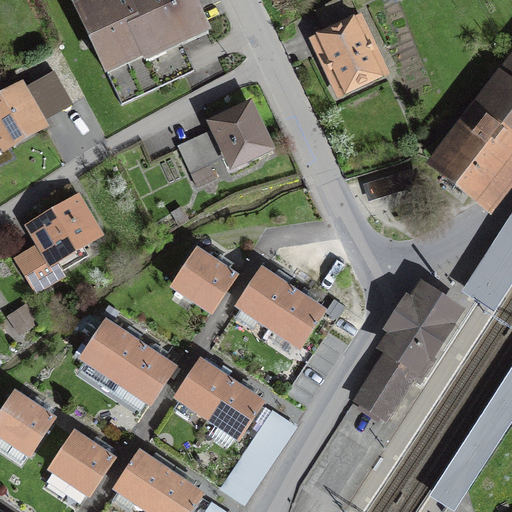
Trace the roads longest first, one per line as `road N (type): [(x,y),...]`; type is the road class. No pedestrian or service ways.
road 1 (residential): [(90,511),(266,248),(278,238),(348,225)]
road 2 (residential): [(271,61),(0,215)]
road 3 (residential): [(376,271),(374,329),(268,511)]
road 4 (residential): [(271,61),(348,225)]
road 5 (residential): [(376,271),(487,223),(511,195)]
